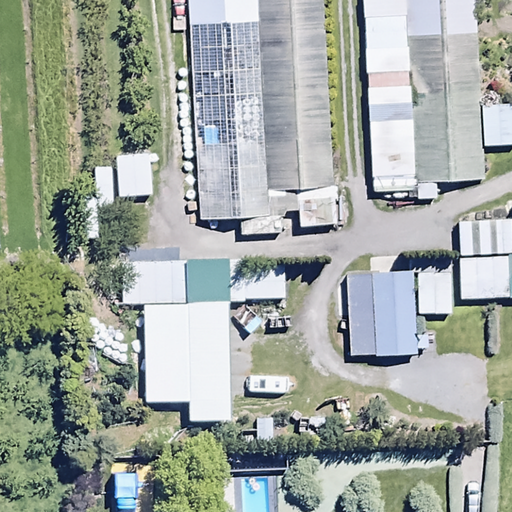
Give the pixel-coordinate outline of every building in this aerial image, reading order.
[(184,0),(192,221),(234,219),(234,235),(280,233),(280,214),(289,213),(290,226),(330,225),(328,180),(338,180),(338,162),(329,162),(318,0),(184,0)] [(405,103),(400,0),(356,0),(361,105),(405,103)] [(471,0),(400,0),(405,103),(405,121),(408,191),(409,198),(431,197),(430,182),(478,180),(477,148),(477,107),(475,50),(486,50),(484,21),(472,21),(471,0)] [(477,107),(477,148),(511,146),(509,106),(477,107)] [(408,191),(405,121),(363,123),(366,193),(408,191)] [(507,255),(506,220),(452,220),(452,255),(507,255)] [(409,353),(409,349),(425,348),(425,336),(408,336),(406,271),(367,272),(367,268),(353,268),(353,276),(341,277),(344,355),(409,353)]
